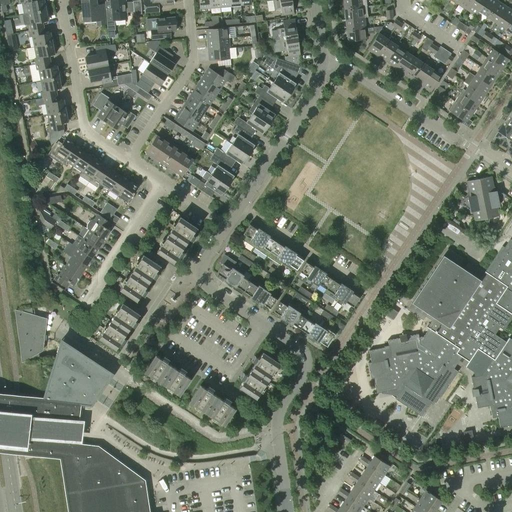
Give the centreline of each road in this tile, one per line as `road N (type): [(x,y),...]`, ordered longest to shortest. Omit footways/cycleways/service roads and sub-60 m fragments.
road 1 (residential): [(288,511),(275,431),(302,359),(287,340),(202,284),(199,267),(228,224)]
road 2 (residential): [(128,160),(81,120),(63,0)]
road 3 (residential): [(128,160),(192,58),(186,0)]
road 4 (residential): [(471,147),(343,65),(319,59)]
road 5 (residential): [(240,206),(315,94),(319,59)]
road 6 (residential): [(369,294),(240,206)]
road 7 (residential): [(87,307),(162,183)]
road 8 (residential): [(511,470),(454,481),(489,511),(511,506)]
